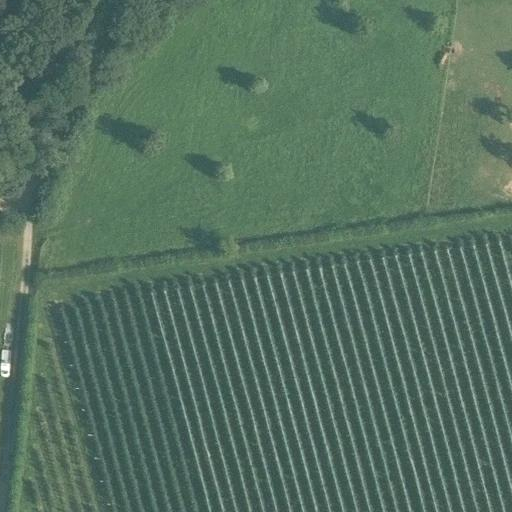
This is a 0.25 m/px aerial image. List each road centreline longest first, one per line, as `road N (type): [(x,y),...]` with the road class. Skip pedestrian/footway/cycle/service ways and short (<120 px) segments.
road 1 (track): [(27,211),(2,511)]
road 2 (track): [(27,211),(27,196),(126,0)]
